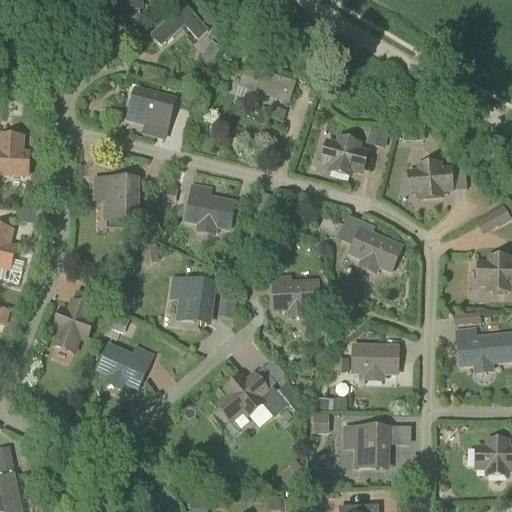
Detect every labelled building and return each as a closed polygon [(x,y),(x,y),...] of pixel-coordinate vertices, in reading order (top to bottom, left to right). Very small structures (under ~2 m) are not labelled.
[(110,0),(110,9),(138,11),(138,0),(110,0)] [(150,36),(161,49),(184,29),(197,44),(208,34),(184,6),(150,36)] [(280,73),(278,80),(246,69),(239,90),(289,107),(296,85),(294,85),(296,79),(280,73)] [(140,95),(132,126),(170,136),(178,105),(140,95)] [(0,177),(27,178),(28,156),(21,156),(22,140),(0,139),(0,177)] [(358,149),(339,143),(338,149),(328,146),(323,165),(332,167),(331,172),(350,177),(351,172),(360,175),(365,156),(356,154),(358,149)] [(412,196),(421,195),(422,200),(441,199),(440,194),(450,193),(448,174),(439,174),(438,169),(419,171),(420,176),(410,177),(412,196)] [(106,183),(106,222),(135,222),(136,184),(106,183)] [(251,216),(268,222),(275,201),(258,195),(251,216)] [(184,233),(227,241),(234,207),(191,199),(184,233)] [(504,209),(475,226),(483,239),(511,222),(504,209)] [(0,226),(14,228),(16,215),(0,212),(0,226)] [(47,213),(36,213),(35,227),(47,228),(47,213)] [(359,230),(351,249),(347,259),(359,264),(379,273),(391,278),(403,250),(372,236),(359,230)] [(0,270),(9,273),(12,263),(14,251),(7,249),(11,234),(0,231),(0,270)] [(233,263),(242,265),(247,239),(240,239),(233,263)] [(119,244),(119,260),(134,260),(134,244),(119,244)] [(140,250),(142,267),(159,265),(156,248),(140,250)] [(511,268),(508,268),(509,263),(489,262),(489,268),(480,268),(479,287),(489,287),(489,292),(508,293),(508,287),(511,287),(511,268)] [(213,288),(184,284),(178,323),(208,327),(213,288)] [(274,289),(275,313),(318,310),(316,286),(274,289)] [(101,290),(97,302),(111,306),(115,294),(101,290)] [(56,347),(74,354),(79,341),(84,343),(91,325),(86,323),(94,301),(76,294),(68,316),(63,314),(56,332),(61,334),(56,347)] [(218,320),(234,323),(237,300),(221,298),(218,320)] [(171,302),(169,321),(178,322),(180,303),(171,302)] [(10,314),(0,310),(0,326),(5,328),(10,314)] [(130,325),(113,316),(106,330),(123,338),(130,325)] [(472,367),(492,365),(511,363),(511,338),(477,342),(475,331),(454,333),(455,345),(459,344),(461,369),(472,367)] [(364,379),(364,386),(385,386),(385,380),(398,380),(399,349),(351,348),(350,379),(364,379)] [(132,361),(109,350),(98,373),(137,390),(152,359),(136,352),(132,361)] [(261,405),(258,401),(275,387),(262,372),(245,387),(242,382),(227,395),(230,399),(219,408),(232,423),(243,414),(246,418),(261,405)] [(317,400),(317,409),(348,410),(348,401),(317,400)] [(318,416),(315,435),(326,436),(328,417),(318,416)] [(357,471),(386,472),(387,433),(357,432),(357,471)] [(488,452),(478,452),(478,471),(487,471),(487,477),(507,477),(507,472),(511,471),(511,452),(507,452),(507,447),(488,447),(488,452)] [(9,450),(0,452),(0,476),(14,473),(9,450)] [(295,464),(277,480),(287,491),(305,475),(295,464)] [(0,511),(22,511),(15,476),(0,478),(0,511)] [(321,511),(321,502),(290,503),(290,511),(321,511)] [(190,511),(207,511),(208,503),(191,503),(190,511)]
